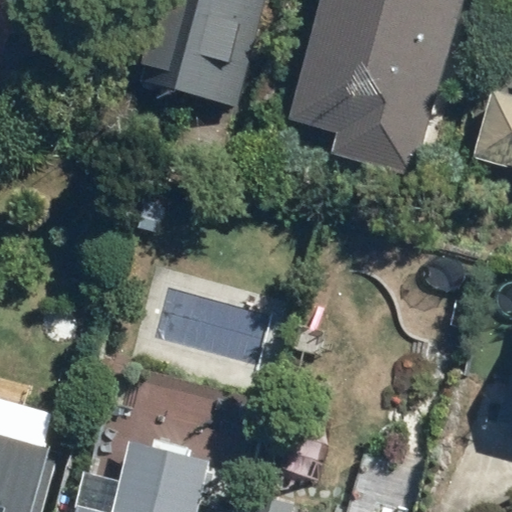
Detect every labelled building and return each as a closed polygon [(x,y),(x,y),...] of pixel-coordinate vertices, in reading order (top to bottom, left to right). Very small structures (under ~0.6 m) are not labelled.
[(0,0),(0,81),(22,0),(0,0)] [(146,0),(125,76),(237,106),(266,0),(146,0)] [(323,0),(291,119),(341,132),(335,155),(417,177),(465,0),(323,0)] [(511,103),(491,98),(472,167),(511,177),(510,181),(511,181),(511,103)] [(197,511),(211,462),(133,441),(113,511),(104,511),(79,505),(76,511),(197,511)]
